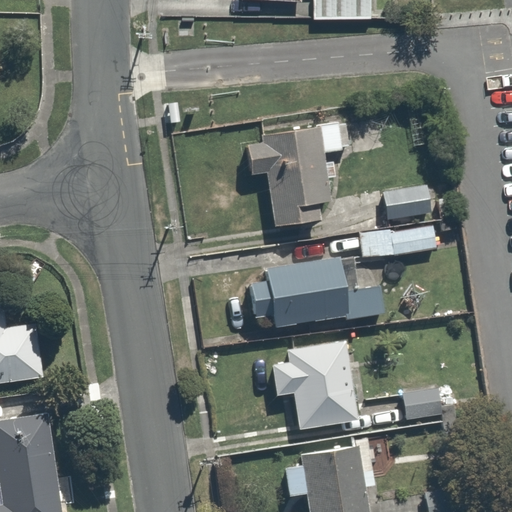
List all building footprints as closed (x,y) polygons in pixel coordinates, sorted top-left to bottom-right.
[(426,0),(308,0),(308,13),(426,13),(426,0)] [(342,154),(339,114),(254,122),(256,141),(239,142),(241,171),(257,170),(261,223),(318,218),(316,201),(329,200),(327,175),(332,175),(331,155),(342,154)] [(426,177),(377,185),(381,215),(431,207),(426,177)] [(430,219),(353,226),(356,253),(433,246),(430,219)] [(265,309),(265,316),(337,307),(338,317),(378,312),(374,281),(339,285),(336,258),(260,266),(261,275),(243,277),(247,311),(265,309)] [(4,319),(3,300),(0,300),(0,374),(36,371),(32,317),(4,319)] [(349,414),(336,332),(280,341),(281,349),(264,352),(270,391),(287,388),(293,423),(349,414)] [(433,380),(398,386),(403,415),(438,409),(433,380)] [(0,511),(52,511),(46,410),(0,413),(0,511)] [(356,511),(346,433),(295,440),(296,449),(278,451),(284,489),(301,487),(304,511),(356,511)]
